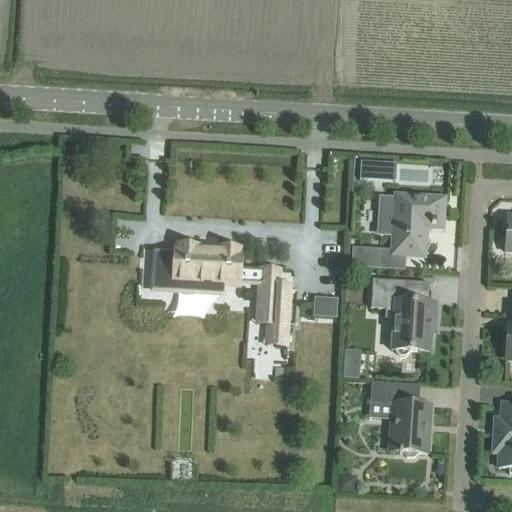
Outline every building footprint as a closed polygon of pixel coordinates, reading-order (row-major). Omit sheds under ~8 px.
[(359,164),(358,178),(372,179),(373,164),(359,164)] [(382,202),(380,234),(394,235),(393,256),(423,258),(424,234),(431,228),(441,229),(443,201),(429,200),(426,197),(414,196),(410,199),(396,198),(396,203),(382,202)] [(239,255),(240,251),(218,250),(218,254),(198,253),(198,249),(177,248),(176,251),(175,251),(175,255),(155,254),(154,274),(166,275),(165,292),(223,296),(223,286),(238,287),(239,284),(258,285),(257,300),(258,300),(256,323),(277,324),(277,325),(288,325),(290,288),(279,287),(280,273),(259,272),(259,273),(240,272),(240,255),(239,255)] [(381,270),(382,254),(352,253),(351,269),(381,270)] [(391,352),(396,352),(396,354),(396,355),(397,356),(398,357),(400,358),(401,359),(402,359),(405,359),(406,358),(407,357),(408,357),(409,355),(409,353),(429,354),(431,334),(430,333),(430,324),(431,323),(435,324),(436,305),(408,304),(410,284),(372,281),(370,310),(385,311),(384,320),(393,320),(391,352)] [(314,299),(313,318),(336,320),(338,300),(314,299)] [(408,406),(409,387),(371,384),(369,405),(392,406),(390,428),(394,432),(393,452),(389,452),(389,453),(399,454),(399,455),(403,456),(406,459),(413,459),(418,455),(427,456),(430,407),(408,406)] [(494,437),(492,455),(498,455),(497,470),(509,470),(508,476),(511,476),(511,405),(502,405),(500,437),(494,437)]
